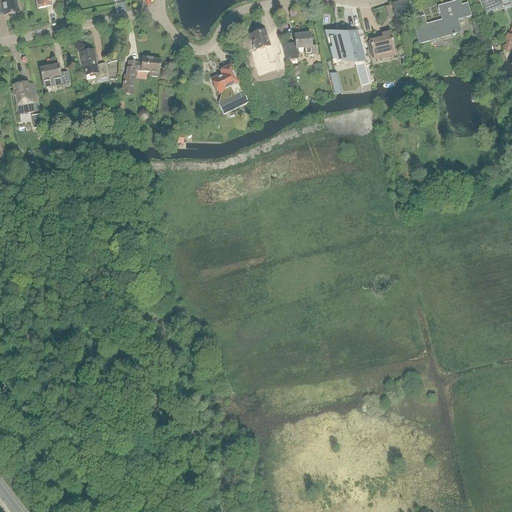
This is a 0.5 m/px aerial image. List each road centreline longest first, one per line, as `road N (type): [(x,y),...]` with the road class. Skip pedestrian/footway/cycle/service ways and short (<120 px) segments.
road 1 (unclassified): [(159,10),(182,42),(203,48),(244,9),(295,0)]
road 2 (unclassified): [(0,41),(159,10)]
